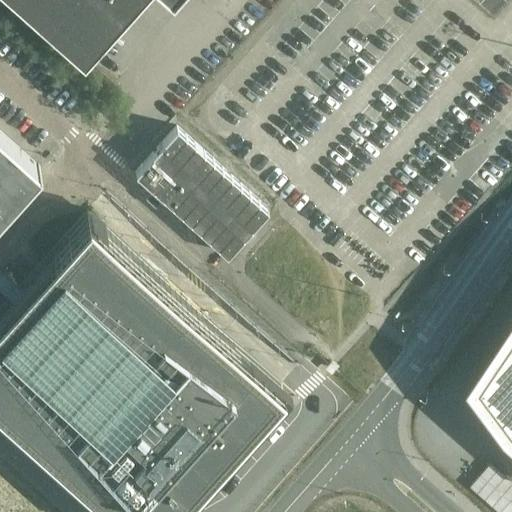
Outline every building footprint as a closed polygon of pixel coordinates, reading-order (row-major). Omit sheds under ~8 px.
[(18,0),(82,56),(126,7),(132,0),(18,0)] [(268,208),(176,126),(135,171),(227,254),(268,208)] [(0,211),(40,166),(0,130),(0,211)] [(0,306),(0,405),(119,511),(167,511),(205,471),(282,384),(87,209),(0,306)] [(0,259),(24,280),(30,286),(36,279),(0,247),(0,259)] [(511,303),(451,381),(511,433),(511,303)] [(511,511),(511,477),(491,459),(471,482),(506,511),(511,511)]
